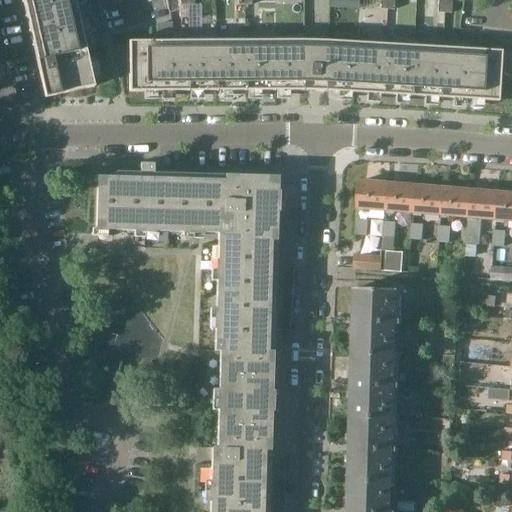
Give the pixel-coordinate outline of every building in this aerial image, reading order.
[(21,0),(23,3),(21,3),(22,5),(23,4),(26,18),(25,18),(25,19),(26,19),(29,32),(28,33),(28,34),(29,34),(32,46),(31,46),(31,47),(32,47),(33,48),(44,98),(93,87),(85,51),(103,47),(91,0),(21,0)] [(303,37),(127,38),(128,89),(302,88),(324,89),(498,99),(501,48),(327,38),(303,37)] [(139,173),(152,174),(153,165),(139,165),(139,173)] [(95,231),(196,234),(217,234),(276,235),(278,177),(152,174),(139,173),(115,173),(115,178),(96,177),(95,231)] [(360,208),(386,210),(388,184),(362,182),(361,182),(359,209),(360,209),(360,208)] [(416,187),(388,184),(386,210),(414,212),(416,187)] [(414,212),(441,215),(443,189),(416,187),(414,212)] [(471,191),(443,189),(441,215),(469,217),(471,191)] [(469,217),(496,219),(498,193),(471,191),(469,217)] [(511,194),(498,193),(496,219),(511,220),(511,194)] [(358,235),(368,235),(369,221),(359,220),(358,235)] [(385,236),(395,237),(396,222),(386,222),(385,236)] [(412,238),(422,239),(423,225),(413,224),(412,238)] [(439,241),(450,242),(451,227),(440,226),(439,241)] [(494,245),(505,246),(506,232),(495,231),(494,245)] [(267,511),(269,471),(270,471),(271,452),(270,452),(270,451),(276,246),(277,246),(277,235),(276,235),(217,234),(214,352),(219,352),(216,449),(211,449),(208,511),(267,511)] [(356,256),(356,255),(355,255),(355,269),(355,268),(380,270),(381,270),(382,257),(381,257),(356,256)] [(461,278),(461,276),(438,274),(438,276),(437,283),(460,285),(461,278)] [(399,290),(384,290),(355,289),(353,354),(397,355),(399,290)] [(511,309),(504,309),(503,319),(511,320),(511,309)] [(353,354),(353,381),(352,418),(395,419),(397,355),(353,354)] [(352,418),(351,445),(350,481),(393,483),(395,419),(352,418)] [(511,427),(504,427),(503,438),(511,438),(511,427)] [(511,451),(502,451),(502,462),(511,462),(511,451)] [(511,475),(502,475),(501,485),(477,482),(476,494),(511,497),(511,475)] [(350,481),(349,509),(348,511),(392,511),(393,483),(350,481)]
